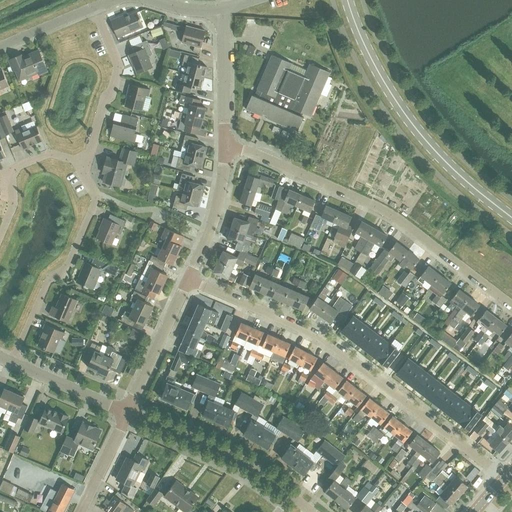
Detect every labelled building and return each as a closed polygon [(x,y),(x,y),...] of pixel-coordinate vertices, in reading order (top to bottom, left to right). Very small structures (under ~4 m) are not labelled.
[(124,15),(111,21),(118,38),(125,35),(143,27),(137,12),(125,17),(124,15)] [(181,26),(180,30),(185,31),(182,43),(195,46),(194,48),(193,52),(200,54),(201,48),(206,31),(186,26),(186,27),(181,26)] [(151,31),(153,38),(163,34),(161,28),(151,31)] [(158,41),(160,48),(168,46),(166,39),(158,41)] [(147,41),(131,47),(134,53),(129,55),(132,63),(133,63),(137,74),(153,67),(148,56),(153,54),(147,41)] [(256,48),(250,45),(245,55),(252,58),(256,48)] [(39,76),(48,72),(39,50),(33,52),(34,54),(23,59),(22,55),(14,58),(19,70),(15,71),(20,81),(32,76),(31,75),(38,72),(39,76)] [(186,74),(204,79),(207,67),(197,64),(199,59),(185,55),(182,65),(188,67),(186,74)] [(252,95),(246,109),(262,116),(264,112),(268,114),(267,118),(298,132),(304,118),(302,117),(303,113),(311,117),(321,94),(323,89),(325,84),(327,80),(328,77),(330,72),(310,64),(308,70),(292,64),(272,55),(257,90),(262,92),(259,98),(252,95)] [(0,89),(9,86),(2,70),(0,70),(0,89)] [(204,79),(186,74),(184,81),(178,79),(176,90),(190,93),(191,87),(201,90),(204,79)] [(148,97),(150,90),(130,85),(128,93),(129,93),(125,106),(142,111),(146,96),(148,97)] [(319,106),(327,108),(330,96),(322,94),(319,106)] [(187,114),(203,118),(206,108),(199,106),(201,100),(181,95),(179,104),(185,105),(184,107),(189,108),(187,114)] [(33,108),(31,102),(23,105),(25,111),(33,108)] [(21,105),(14,109),(16,114),(23,111),(21,105)] [(180,112),(178,118),(181,119),(178,129),(192,133),(199,135),(200,129),(203,118),(187,114),(180,112)] [(6,114),(0,116),(0,121),(5,135),(14,132),(6,114)] [(115,121),(111,136),(135,143),(137,135),(136,135),(137,135),(135,134),(139,119),(125,115),(123,123),(115,121)] [(29,146),(42,141),(37,127),(24,132),(22,128),(16,131),(23,150),(30,147),(29,146)] [(186,153),(204,158),(207,147),(197,145),(199,139),(185,135),(182,146),(187,148),(186,153)] [(154,144),(151,155),(157,156),(160,145),(154,144)] [(107,157),(104,168),(107,169),(103,182),(121,187),(127,164),(134,165),(137,152),(123,149),(120,161),(107,157)] [(175,150),(173,155),(179,157),(176,168),(190,172),(191,166),(201,169),(204,158),(186,153),(181,152),(175,150)] [(179,185),(178,190),(183,192),(201,196),(204,186),(194,183),(196,177),(182,174),(179,185)] [(160,184),(162,177),(153,175),(151,181),(160,184)] [(249,176),(244,190),(256,193),(258,186),(263,188),(264,184),(272,186),(274,179),(262,175),(260,180),(249,176)] [(271,197),(278,200),(283,187),(276,184),(271,197)] [(251,206),(256,193),(244,190),(240,203),(251,206)] [(282,191),(278,200),(275,209),(286,214),(291,204),(297,207),(302,196),(289,190),(287,194),(282,191)] [(150,191),(148,198),(155,200),(157,193),(150,191)] [(201,196),(183,192),(181,197),(176,196),(173,207),(187,210),(188,204),(198,207),(201,196)] [(315,202),(302,196),(297,207),(303,210),(302,214),(304,215),(300,223),(305,225),(309,217),(310,213),(315,202)] [(260,221),(268,224),(270,218),(268,217),(272,208),(257,203),(254,213),(261,216),(260,221)] [(334,223),(339,212),(326,206),(321,217),(316,215),(310,227),(319,231),(323,223),(325,224),(327,220),(334,223)] [(339,212),(334,223),(339,225),(334,237),(334,238),(333,242),(338,244),(338,245),(344,248),(351,233),(353,227),(348,225),(352,217),(339,212)] [(97,239),(112,245),(117,233),(121,234),(126,221),(110,214),(108,220),(104,218),(101,226),(102,226),(97,239)] [(272,216),(269,223),(274,225),(278,218),(272,216)] [(235,219),(231,230),(246,235),(253,237),(255,232),(257,226),(259,221),(249,218),(247,223),(235,219)] [(156,224),(151,221),(148,227),(154,230),(156,224)] [(368,240),(375,229),(362,222),(356,233),(361,236),(354,248),(358,250),(361,252),(368,240)] [(282,227),(277,238),(282,240),(287,230),(282,227)] [(162,249),(177,256),(182,246),(180,245),(184,237),(166,228),(161,238),(166,240),(162,249)] [(368,240),(361,252),(365,255),(368,256),(375,243),(381,247),(387,236),(375,229),(368,240)] [(231,230),(227,241),(238,244),(236,249),(240,251),(247,253),(251,243),(244,240),(246,235),(231,230)] [(304,239),(291,233),(287,243),(300,249),(304,239)] [(400,261),(408,251),(397,242),(390,251),(385,248),(370,268),(378,274),(388,260),(391,262),(395,257),(400,261)] [(177,256),(162,249),(158,258),(152,255),(150,261),(164,267),(167,262),(173,265),(177,256)] [(408,251),(400,261),(398,264),(404,268),(406,265),(412,270),(419,259),(408,251)] [(223,252),(218,262),(233,269),(235,264),(242,266),(244,261),(255,266),(257,260),(239,252),(236,258),(223,252)] [(353,263),(341,256),(337,263),(349,270),(353,263)] [(99,276),(102,270),(116,276),(119,268),(95,257),(91,265),(85,262),(76,282),(95,290),(98,282),(96,281),(98,275),(99,276)] [(150,261),(143,275),(149,278),(164,285),(168,275),(162,272),(164,267),(150,261)] [(356,261),(349,271),(360,279),(367,269),(356,261)] [(233,269),(218,262),(213,273),(234,282),(237,277),(230,274),(233,269)] [(267,266),(265,272),(271,275),(273,269),(267,266)] [(429,289),(440,275),(428,266),(421,276),(418,281),(429,289)] [(273,269),(271,275),(277,277),(279,271),(273,269)] [(336,272),(332,278),(341,284),(347,275),(338,269),(336,272)] [(397,281),(405,288),(414,274),(409,271),(408,273),(404,271),(397,281)] [(250,277),(243,273),(238,283),(246,286),(250,277)] [(263,294),(269,281),(255,275),(249,288),(263,294)] [(451,284),(440,275),(429,289),(436,295),(431,301),(440,308),(446,299),(442,296),(444,294),(451,284)] [(298,286),(301,280),(294,277),(292,283),(298,286)] [(140,279),(135,289),(151,297),(154,298),(157,293),(159,294),(164,285),(149,278),(146,282),(140,279)] [(306,282),(301,280),(298,286),(304,288),(306,282)] [(282,286),(269,281),(263,294),(276,299),(282,286)] [(312,282),(309,288),(314,290),(317,284),(312,282)] [(320,316),(328,305),(323,302),(327,296),(325,295),(329,290),(332,287),(328,284),(317,298),(310,309),(320,316)] [(385,285),(380,292),(389,298),(394,290),(385,285)] [(295,292),(282,286),(276,299),(290,305),(295,292)] [(450,323),(469,298),(459,290),(453,299),(450,302),(456,307),(446,320),(450,323)] [(133,309),(149,316),(154,306),(145,302),(147,297),(134,291),(130,301),(136,303),(133,309)] [(309,298),(295,292),(290,305),(303,311),(309,298)] [(68,322),(77,300),(62,294),(56,308),(53,306),(49,314),(68,322)] [(401,295),(396,301),(403,305),(407,300),(401,295)] [(328,305),(320,316),(330,323),(338,312),(339,311),(346,315),(352,306),(346,301),(342,298),(340,297),(333,307),(332,308),(328,305)] [(480,306),(469,298),(450,323),(455,327),(466,312),(472,316),(480,306)] [(105,305),(102,313),(107,315),(110,307),(105,305)] [(198,305),(192,318),(206,324),(206,323),(213,326),(218,314),(198,305)] [(149,316),(133,309),(131,314),(125,311),(121,320),(133,326),(136,321),(145,325),(149,316)] [(489,329),(496,318),(486,310),(477,322),(482,327),(480,329),(482,330),(478,335),(475,340),(478,343),(486,333),(489,329)] [(417,313),(413,318),(423,326),(427,320),(417,313)] [(351,339),(363,324),(354,316),(342,332),(351,339)] [(192,318),(187,331),(212,342),(213,338),(208,335),(208,334),(203,331),(206,324),(192,318)] [(496,318),(489,328),(494,331),(500,335),(507,326),(496,318)] [(224,320),(220,330),(226,333),(230,323),(224,320)] [(244,346),(252,328),(240,323),(235,336),(230,348),(237,350),(239,344),(244,346)] [(360,346),(372,331),(363,324),(351,339),(360,346)] [(62,340),(65,333),(45,325),(42,331),(44,332),(38,345),(54,352),(60,339),(62,340)] [(467,343),(475,332),(469,327),(460,338),(467,343)] [(244,346),(244,348),(251,351),(249,355),(255,358),(258,352),(260,346),(258,345),(263,333),(252,328),(247,341),(246,342),(244,346)] [(182,344),(179,351),(198,359),(201,352),(201,351),(195,348),(197,343),(204,346),(205,343),(210,345),(212,342),(187,331),(182,344)] [(369,353),(381,338),(372,331),(360,346),(369,353)] [(444,331),(439,338),(451,347),(453,348),(458,341),(444,331)] [(511,354),(511,332),(505,342),(511,346),(508,350),(509,350),(503,359),(506,362),(509,358),(511,354)] [(478,343),(481,345),(489,335),(486,333),(482,338),(478,343)] [(219,345),(225,348),(230,337),(224,334),(219,345)] [(258,352),(255,358),(261,360),(264,354),(271,358),(273,352),(279,340),(267,335),(262,346),(260,346),(258,352)] [(378,360),(390,345),(381,338),(369,353),(378,360)] [(285,357),(290,344),(279,340),(273,352),(271,358),(271,359),(282,364),(284,357),(285,357)] [(97,371),(108,347),(103,345),(102,347),(92,343),(86,356),(92,358),(88,367),(97,371)] [(504,346),(500,343),(490,355),(495,358),(502,349),(504,346)] [(109,345),(108,347),(97,371),(107,376),(111,367),(116,369),(115,372),(120,374),(127,358),(116,353),(117,352),(116,348),(109,345)] [(388,367),(399,352),(390,345),(378,360),(388,367)] [(300,365),(306,353),(295,347),(289,359),(300,365)] [(227,358),(233,361),(236,354),(230,351),(227,358)] [(175,360),(170,369),(176,372),(180,362),(187,365),(190,358),(178,352),(175,360)] [(317,359),(306,353),(300,365),(310,371),(317,359)] [(506,362),(503,366),(508,370),(511,364),(511,354),(509,358),(506,362)] [(218,362),(216,366),(220,368),(224,360),(219,358),(218,362)] [(406,381),(418,366),(409,359),(397,374),(402,378),(406,381)] [(311,379),(308,385),(313,388),(314,387),(316,382),(320,378),(325,382),(333,371),(328,367),(323,363),(315,374),(311,379)] [(415,388),(427,373),(418,366),(406,381),(412,386),(415,388)] [(343,378),(333,371),(325,382),(334,389),(343,378)] [(302,385),(308,375),(302,372),(299,378),(297,382),(302,385)] [(424,395),(436,380),(427,373),(415,388),(422,393),(424,395)] [(248,374),(246,379),(259,385),(261,379),(256,377),(250,374),(248,374)] [(204,393),(209,381),(197,375),(192,387),(204,393)] [(174,405),(180,389),(173,386),(175,381),(168,378),(162,391),(164,391),(161,399),(174,405)] [(433,402),(445,387),(436,380),(424,395),(432,401),(433,402)] [(205,409),(202,417),(216,422),(222,407),(224,401),(223,401),(215,398),(221,386),(219,385),(213,382),(209,381),(204,393),(209,395),(207,400),(204,408),(205,409)] [(346,381),(338,392),(342,395),(348,400),(356,389),(346,381)] [(442,409),(454,394),(445,387),(433,402),(441,408),(442,409)] [(0,405),(8,409),(15,393),(4,389),(1,395),(0,394),(0,405)] [(180,389),(174,405),(187,410),(191,403),(192,403),(195,396),(180,389)] [(356,389),(348,400),(357,407),(366,396),(356,389)] [(329,400),(333,395),(328,391),(324,397),(329,400)] [(15,393),(8,409),(13,411),(12,415),(22,419),(28,407),(22,404),(25,398),(15,393)] [(222,407),(216,422),(229,428),(232,420),(234,420),(237,413),(240,407),(240,408),(247,411),(253,400),(254,399),(247,396),(242,393),(236,405),(235,405),(233,411),(222,407)] [(451,416),(463,401),(454,394),(442,409),(451,416)] [(333,395),(329,400),(333,404),(337,399),(333,395)] [(248,428),(244,436),(256,443),(264,428),(255,423),(258,417),(265,406),(259,403),(261,400),(255,396),(253,400),(247,411),(254,415),(251,420),(246,427),(248,428)] [(371,417),(379,406),(369,399),(361,410),(371,417)] [(499,400),(496,404),(505,412),(508,407),(499,400)] [(460,423),(472,408),(463,401),(451,416),(460,423)] [(299,402),(296,408),(302,411),(305,405),(299,402)] [(494,405),(491,410),(500,418),(504,413),(494,405)] [(379,406),(371,417),(381,425),(389,414),(379,406)] [(349,407),(344,413),(350,416),(354,411),(349,407)] [(68,418),(69,417),(59,412),(58,414),(46,408),(40,423),(62,433),(69,418),(68,418)] [(478,419),(482,415),(472,408),(460,423),(470,430),(478,419)] [(317,418),(325,424),(329,419),(321,412),(317,418)] [(357,414),(353,419),(358,423),(362,417),(357,414)] [(394,435),(402,424),(392,416),(384,427),(394,435)] [(489,425),(509,442),(511,438),(511,425),(509,423),(504,429),(500,425),(498,427),(486,416),(483,420),(483,421),(489,425)] [(33,433),(39,420),(30,417),(25,430),(33,433)] [(268,423),(264,428),(256,443),(268,450),(273,443),(274,444),(278,437),(278,436),(281,431),(287,435),(294,424),(283,417),(276,428),(268,423)] [(489,425),(483,421),(474,431),(480,436),(487,429),(492,434),(491,436),(494,439),(490,445),(499,453),(509,442),(489,425)] [(93,449),(101,431),(83,423),(75,441),(67,437),(61,451),(62,451),(65,453),(74,457),(80,443),(93,449)] [(305,431),(294,424),(287,435),(298,442),(305,431)] [(402,424),(394,435),(398,439),(403,443),(404,443),(412,432),(402,424)] [(371,440),(378,430),(373,426),(366,436),(371,440)] [(325,427),(320,433),(326,437),(330,431),(325,427)] [(378,430),(371,440),(376,443),(383,434),(378,430)] [(15,450),(20,437),(17,436),(14,435),(13,434),(12,434),(5,449),(7,450),(13,453),(14,451),(15,450)] [(421,454),(429,444),(417,435),(409,445),(417,451),(414,455),(409,463),(411,464),(412,466),(421,454)] [(354,437),(351,441),(357,446),(360,441),(354,437)] [(314,455),(307,450),(293,468),(304,476),(310,469),(311,470),(316,464),(323,456),(337,467),(340,464),(345,457),(325,442),(314,455)] [(395,443),(391,448),(396,452),(400,447),(395,443)] [(293,468),(307,450),(299,444),(296,448),(290,444),(285,451),(287,452),(282,459),(293,468)] [(421,454),(412,466),(415,468),(421,460),(423,462),(426,458),(432,463),(440,452),(429,444),(421,454)] [(22,447),(19,455),(26,458),(30,450),(22,447)] [(402,449),(389,466),(392,469),(398,462),(397,462),(398,461),(399,462),(406,452),(402,449)] [(126,458),(116,479),(124,484),(120,492),(132,498),(136,488),(133,487),(141,469),(144,470),(148,461),(136,455),(133,461),(126,458)] [(463,469),(467,465),(462,459),(457,463),(463,469)] [(432,469),(431,471),(436,476),(438,477),(460,497),(468,487),(462,482),(458,479),(457,478),(452,473),(449,476),(448,478),(442,473),(443,471),(448,465),(442,460),(440,462),(439,461),(432,469)] [(325,492),(336,501),(345,489),(352,481),(348,478),(345,479),(340,485),(335,481),(345,468),(340,464),(337,467),(329,478),(333,482),(325,492)] [(423,479),(425,477),(431,471),(432,469),(427,465),(418,475),(423,479)] [(412,466),(400,481),(403,484),(415,468),(412,466)] [(393,470),(390,473),(398,480),(401,477),(393,470)] [(150,473),(145,484),(153,488),(159,477),(150,473)] [(471,482),(474,477),(470,473),(466,478),(471,482)] [(436,476),(434,479),(440,485),(435,491),(441,496),(437,500),(446,508),(449,505),(451,506),(460,497),(438,477),(436,476)] [(184,511),(187,511),(198,498),(176,482),(165,497),(184,511)] [(370,491),(373,486),(368,482),(357,496),(362,500),(370,491)] [(50,489),(42,504),(50,508),(48,511),(63,511),(66,506),(74,490),(62,484),(58,493),(50,489)] [(370,491),(362,500),(367,504),(371,499),(375,495),(379,489),(374,485),(373,486),(370,491)] [(33,495),(19,488),(15,496),(30,503),(33,495)] [(356,498),(345,489),(336,501),(347,509),(356,498)] [(153,505),(162,494),(156,490),(147,501),(153,505)] [(0,493),(0,500),(14,506),(17,501),(0,493)] [(407,504),(413,497),(408,494),(403,501),(407,504)] [(106,511),(132,511),(133,511),(114,496),(110,502),(108,501),(105,505),(107,506),(104,510),(106,511)] [(403,502),(397,510),(400,511),(405,511),(409,507),(403,502)] [(423,511),(430,511),(431,511),(420,502),(417,507),(423,511)] [(366,506),(360,511),(378,511),(380,510),(382,508),(376,503),(371,509),(366,506)]
